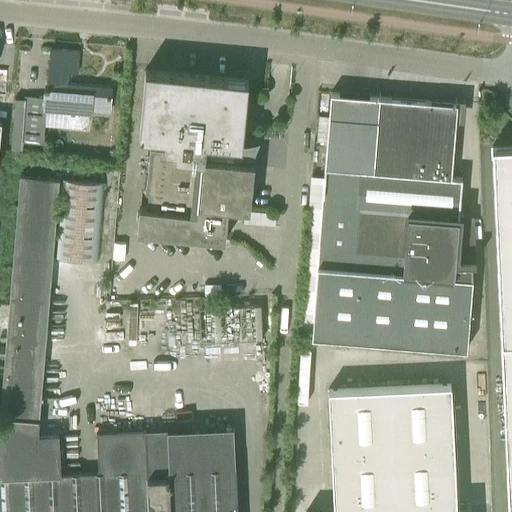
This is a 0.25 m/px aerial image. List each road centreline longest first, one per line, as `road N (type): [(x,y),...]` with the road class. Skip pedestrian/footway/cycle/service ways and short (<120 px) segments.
road 1 (residential): [(0,15),(511,77)]
road 2 (unknown): [(141,33),(123,159),(124,209),(136,248),(151,261),(212,274),(285,275)]
road 3 (unknown): [(285,275),(273,511)]
road 4 (unknown): [(297,52),(285,275)]
